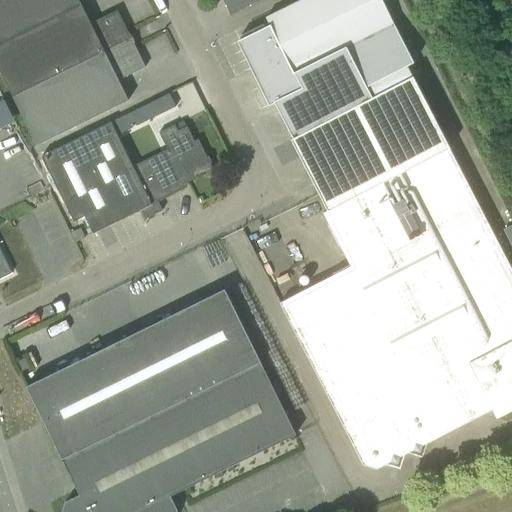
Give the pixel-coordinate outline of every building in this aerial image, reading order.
[(0,0),(0,43),(80,5),(77,0),(0,0)] [(261,0),(221,0),(230,16),(261,0)] [(269,27),(238,43),(250,66),(252,65),(256,74),(254,75),(269,105),(273,103),(292,139),(290,140),(326,212),(448,149),(411,77),(406,66),(412,63),(380,0),(301,0),(283,10),(265,18),(269,27)] [(0,43),(0,73),(12,98),(126,42),(123,36),(127,34),(116,11),(89,24),(80,5),(0,43)] [(126,42),(12,98),(35,146),(127,101),(118,81),(144,68),(133,45),(129,48),(126,42)] [(144,106),(151,119),(175,107),(168,94),(144,106)] [(40,157),(54,186),(64,204),(73,222),(84,217),(92,234),(139,211),(144,220),(161,211),(157,202),(186,188),(186,183),(197,178),(198,179),(203,177),(203,175),(212,171),(209,164),(210,163),(207,157),(206,158),(197,140),(193,142),(186,127),(177,131),(174,125),(158,133),(166,150),(131,167),(124,151),(124,152),(110,123),(40,157)] [(350,267),(278,304),(362,465),(375,470),(389,462),(396,465),(398,458),(412,451),(419,453),(421,446),(457,427),(491,410),(495,419),(511,410),(511,272),(448,149),(326,212),(322,214),(350,267)] [(70,233),(75,243),(84,238),(80,229),(70,233)] [(0,279),(12,274),(0,250),(0,279)] [(60,511),(175,511),(176,511),(169,497),(295,435),(223,290),(25,387),(78,496),(64,503),(60,511)] [(16,363),(20,373),(29,368),(25,359),(16,363)]
